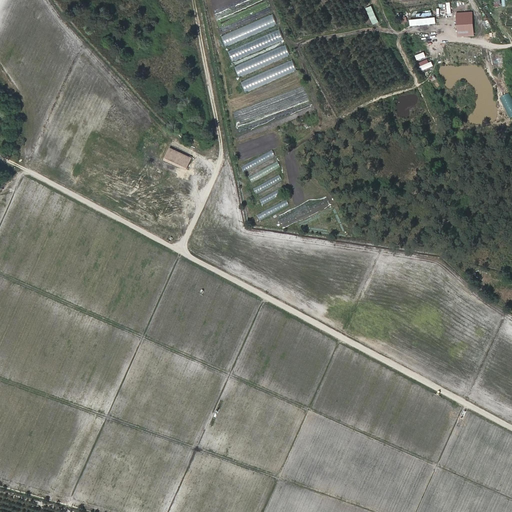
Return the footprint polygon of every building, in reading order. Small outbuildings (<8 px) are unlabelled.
[(372,5),(366,7),(373,24),(379,22),(372,5)] [(472,12),(455,13),(456,37),(473,36),(472,12)] [(222,34),(226,45),(278,25),(274,14),(222,34)] [(228,50),(233,60),(284,40),(280,29),(228,50)] [(240,76),(291,55),(286,44),(235,65),(240,76)] [(424,51),(416,55),(418,60),(426,56),(424,51)] [(433,66),(429,58),(419,62),(423,70),(433,66)] [(242,80),(246,90),(297,70),(293,60),(242,80)] [(511,97),(509,92),(500,98),(509,118),(511,116),(511,97)] [(164,159),(187,169),(193,156),(170,146),(164,159)] [(242,166),(244,171),(276,156),(273,150),(242,166)] [(251,181),(281,168),(279,162),(249,176),(251,181)] [(256,192),(283,181),(281,176),(254,187),(256,192)] [(263,204),(285,193),(282,188),(260,199),(263,204)] [(257,214),(260,219),(290,205),(287,200),(257,214)]
